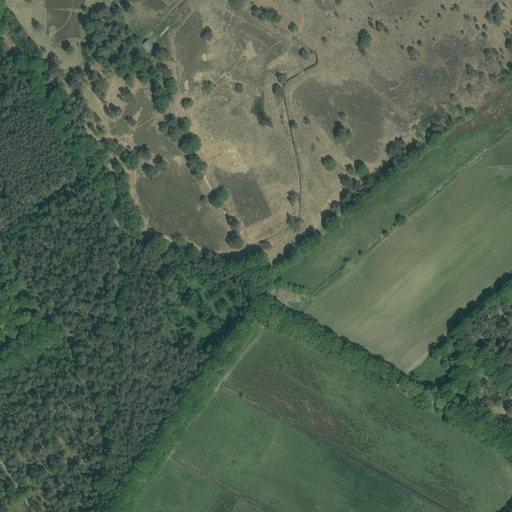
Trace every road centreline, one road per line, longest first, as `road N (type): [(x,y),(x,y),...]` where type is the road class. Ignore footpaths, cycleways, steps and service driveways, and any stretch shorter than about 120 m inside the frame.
road 1 (track): [(511,444),(260,307),(115,511)]
road 2 (track): [(101,511),(125,235),(0,26)]
road 3 (track): [(0,247),(47,329),(0,368)]
